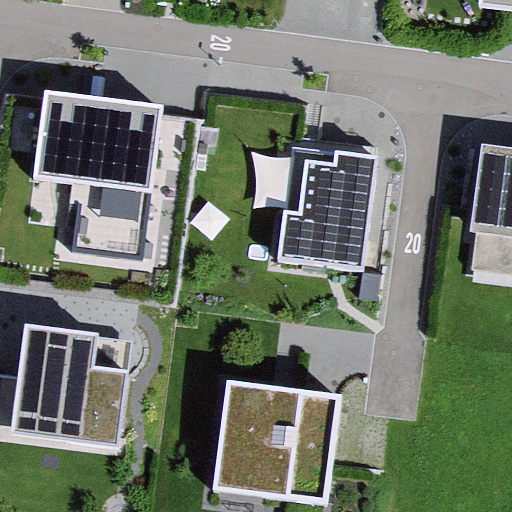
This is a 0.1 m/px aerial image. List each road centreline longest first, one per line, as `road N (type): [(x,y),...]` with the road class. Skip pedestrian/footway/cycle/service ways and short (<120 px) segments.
road 1 (residential): [(431,76),(0,18)]
road 2 (residential): [(431,76),(395,395)]
